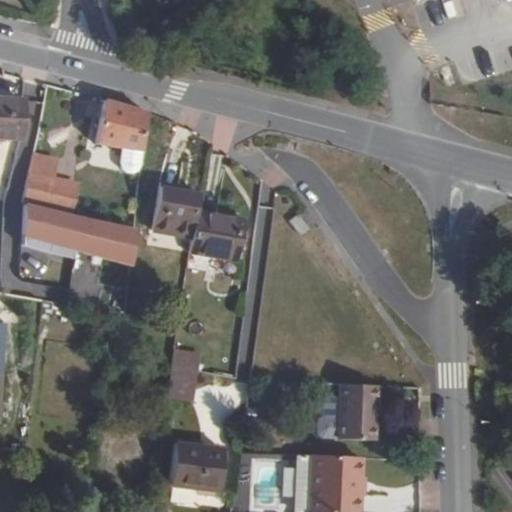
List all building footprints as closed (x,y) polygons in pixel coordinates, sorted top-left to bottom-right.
[(27,95),(0,94),(0,131),(24,133),(27,95)] [(150,144),(155,107),(111,94),(101,135),(129,141),(150,144)] [(150,144),(129,141),(125,164),(126,169),(131,176),(136,177),(140,177),(144,175),(146,171),(150,144)] [(203,205),(206,187),(196,185),(189,184),(190,178),(154,171),(149,206),(163,209),(162,223),(199,230),(203,205)] [(88,187),(31,174),(26,195),(83,209),(88,187)] [(253,214),(203,205),(199,230),(197,245),(247,254),(253,214)] [(179,358),(204,362),(207,345),(181,341),(179,358)] [(202,384),(204,362),(179,358),(176,380),(202,384)] [(8,369),(0,368),(0,418),(5,419),(8,369)] [(373,431),(377,379),(343,375),(338,428),(373,431)] [(230,447),(181,440),(176,482),(225,489),(230,447)] [(311,504),(315,445),(302,444),(297,503),(311,504)] [(359,469),(360,449),(315,445),(311,504),(356,507),(357,486),(351,486),(352,469),(359,469)] [(364,469),(359,469),(352,469),(351,486),(357,486),(363,486),(364,469)] [(172,504),(196,505),(196,488),(173,487),(172,504)]
